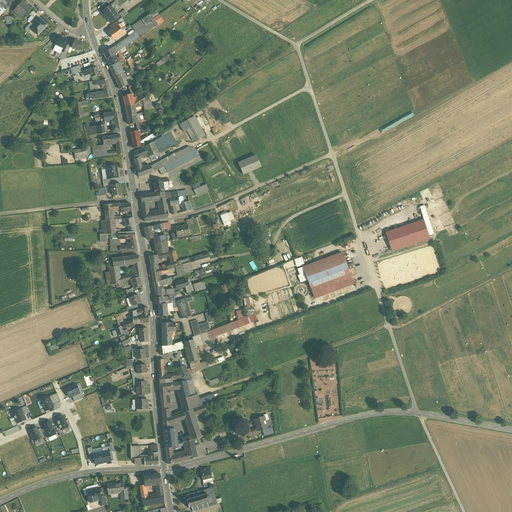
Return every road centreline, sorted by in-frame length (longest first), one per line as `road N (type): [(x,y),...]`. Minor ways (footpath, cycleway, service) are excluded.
road 1 (secondary): [(164,469),(152,308),(121,111),(90,31)]
road 2 (track): [(463,511),(418,413),(331,154)]
road 3 (secondary): [(511,429),(386,412),(164,469)]
road 4 (track): [(140,226),(209,208),(331,154)]
road 5 (track): [(388,324),(205,392)]
road 6 (track): [(375,285),(217,343)]
road 7 (track): [(345,195),(287,221),(273,245),(207,260)]
road 8 (track): [(511,266),(390,332)]
road 9 (track): [(135,197),(0,214)]
road 10 (track): [(309,86),(196,146)]
